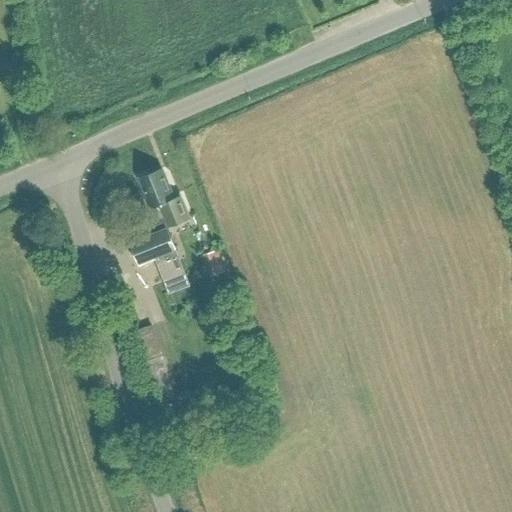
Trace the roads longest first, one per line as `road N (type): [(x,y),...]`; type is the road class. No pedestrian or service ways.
road 1 (tertiary): [(56,162),(438,0)]
road 2 (unclassified): [(164,511),(56,162)]
